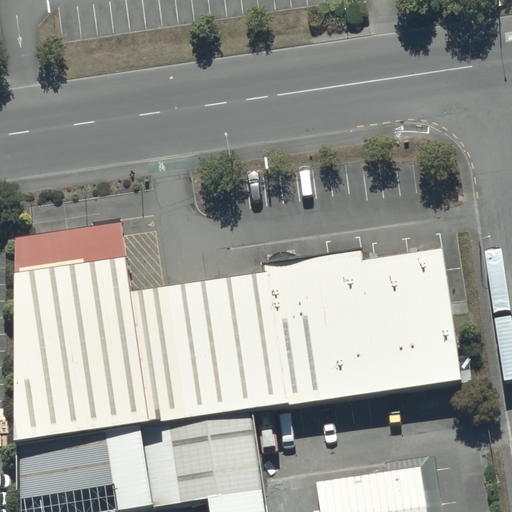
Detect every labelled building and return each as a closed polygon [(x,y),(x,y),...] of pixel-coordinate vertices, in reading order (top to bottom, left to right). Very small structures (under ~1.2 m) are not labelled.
[(214,180),(219,222),(354,205),(349,163),(214,180)] [(134,194),(94,198),(95,215),(135,212),(134,194)] [(81,200),(39,206),(42,223),(83,217),(81,200)] [(12,451),(19,510),(118,496),(109,435),(135,431),(146,511),(185,511),(258,502),(246,415),(458,385),(439,254),(131,298),(121,227),(12,239),(12,451)] [(314,491),(317,511),(426,511),(420,475),(314,491)]
